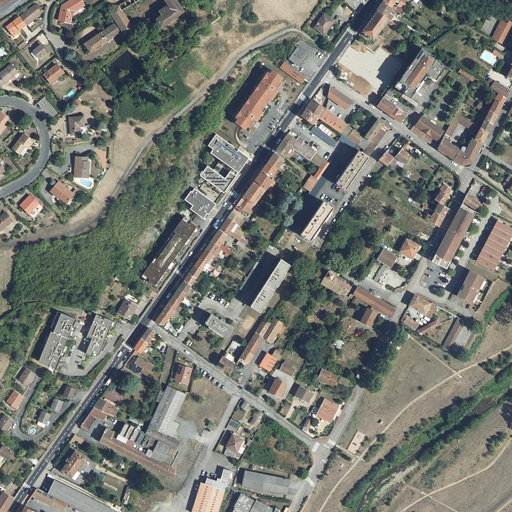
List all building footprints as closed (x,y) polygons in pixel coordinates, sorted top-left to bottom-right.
[(59,16),(58,21),(70,24),(72,13),(85,5),(81,0),(70,0),(64,4),(64,5),(63,5),(63,6),(62,7),(62,8),(61,8),(60,13),(61,13),(60,17),(59,16)] [(139,0),(127,0),(112,9),(109,11),(116,22),(121,30),(124,34),(133,29),(121,10),(139,0)] [(164,0),(168,5),(159,12),(154,15),(154,14),(152,15),(153,16),(144,22),(147,26),(157,20),(158,28),(159,29),(184,12),(179,4),(176,0),(164,0)] [(391,7),(382,1),(375,11),(386,18),(389,13),(392,8),(391,7)] [(36,4),(20,17),(26,24),(26,25),(42,13),(36,4)] [(375,11),(360,32),(373,41),(376,36),(386,23),(388,19),(386,18),(375,11)] [(324,14),(314,27),(323,34),(333,20),(324,14)] [(20,17),(6,27),(13,35),(19,30),(26,24),(20,17)] [(388,19),(386,23),(395,28),(397,25),(388,19)] [(501,20),(492,38),(504,46),(511,29),(511,22),(509,21),(507,24),(501,20)] [(85,44),(82,46),(88,54),(121,30),(116,22),(101,33),(100,31),(98,32),(99,34),(85,44)] [(33,47),(35,49),(33,50),(33,51),(33,52),(38,58),(39,58),(47,52),(44,48),(41,45),(42,44),(39,41),(33,47)] [(297,47),(289,59),(298,66),(306,53),(297,47)] [(422,48),(415,58),(416,58),(418,59),(423,51),(430,56),(431,54),(422,48)] [(500,58),(502,59),(504,56),(494,50),(492,53),(500,58)] [(404,94),(411,98),(415,91),(423,80),(424,79),(427,74),(436,80),(440,76),(446,67),(430,56),(423,51),(418,59),(416,58),(412,64),(413,65),(410,70),(409,69),(400,81),(402,82),(397,89),(398,91),(399,94),(401,97),(402,97),(404,94)] [(279,69),(302,83),(306,77),(283,63),(279,69)] [(511,79),(511,65),(509,63),(503,74),(507,76),(507,77),(511,79)] [(11,64),(0,73),(0,76),(5,83),(18,72),(11,64)] [(49,72),(44,76),(50,83),(56,78),(63,73),(57,65),(50,70),(51,71),(49,72)] [(234,121),(247,130),(250,127),(252,125),(253,126),(264,112),(262,110),(264,107),(267,103),(270,99),(272,100),(282,86),(280,85),(284,79),(270,69),(268,72),(263,80),(261,78),(256,84),(259,86),(255,91),(257,92),(251,100),(249,99),(245,104),(243,103),(239,109),(241,110),(236,118),(234,121)] [(466,78),(468,75),(460,69),(458,72),(466,78)] [(424,79),(425,80),(427,77),(436,83),(441,77),(440,76),(436,80),(427,74),(424,79)] [(490,79),(486,85),(490,88),(494,81),(490,79)] [(415,91),(418,93),(425,82),(423,80),(415,91)] [(494,81),(490,88),(498,93),(506,98),(510,91),(494,81)] [(243,103),(245,104),(249,99),(251,100),(257,92),(255,91),(259,86),(256,84),(253,89),(255,91),(249,99),(247,97),(243,103)] [(353,102),(329,85),(327,97),(329,98),(344,109),(353,102)] [(389,90),(385,96),(390,99),(394,93),(389,90)] [(498,93),(489,109),(497,115),(506,98),(498,93)] [(384,98),(383,97),(377,106),(390,115),(401,123),(407,115),(395,107),(396,106),(388,101),(384,98)] [(312,100),(306,109),(317,117),(319,118),(326,110),(318,104),(320,100),(317,98),(314,101),(312,100)] [(482,116),(485,118),(492,124),(497,115),(489,109),(484,106),(480,103),(479,105),(483,108),(482,110),(484,111),(482,116)] [(306,109),(300,116),(312,124),(317,117),(306,109)] [(347,125),(326,110),(319,118),(341,134),(347,125)] [(0,112),(0,130),(2,129),(1,128),(3,125),(8,118),(0,112)] [(477,133),(478,133),(474,139),(482,143),(488,133),(480,128),(477,126),(456,113),(444,137),(438,149),(455,161),(461,151),(453,145),(449,143),(451,141),(449,140),(458,122),(476,133),(477,133)] [(422,117),(421,116),(411,130),(433,145),(443,131),(426,119),(428,116),(425,114),(422,117)] [(488,133),(492,124),(485,118),(482,116),(480,115),(477,119),(483,122),(481,127),(480,128),(488,133)] [(83,117),(69,118),(71,135),(80,134),(80,127),(84,126),(83,117)] [(364,138),(353,129),(347,138),(357,145),(364,150),(365,150),(370,142),(381,128),(384,123),(378,119),(364,138)] [(314,126),(310,131),(333,147),(337,143),(319,130),(314,126)] [(362,152),(363,153),(369,157),(387,132),(381,128),(370,142),(365,150),(364,150),(362,152)] [(502,132),(499,139),(506,142),(509,135),(502,132)] [(24,134),(12,149),(19,154),(25,146),(28,148),(33,141),(24,134)] [(204,219),(205,219),(216,204),(216,203),(224,192),(244,164),(248,158),(247,158),(248,156),(238,149),(237,151),(234,148),(235,147),(216,134),(208,145),(213,149),(211,152),(217,157),(218,155),(222,158),(221,160),(214,170),(208,165),(205,170),(204,171),(203,171),(200,174),(201,175),(201,176),(207,180),(199,191),(195,188),(192,192),(191,191),(185,200),(188,202),(186,205),(204,219)] [(288,134),(283,141),(291,147),(296,140),(288,134)] [(357,145),(347,138),(342,135),(339,140),(353,150),(357,145)] [(298,138),(296,140),(291,147),(294,149),(318,167),(320,168),(321,169),(324,164),(314,156),(317,152),(298,138)] [(472,163),(482,143),(474,139),(472,138),(466,149),(461,151),(455,161),(461,165),(462,164),(471,162),(472,163)] [(283,141),(276,150),(288,158),(291,156),(289,154),(294,149),(291,147),(283,141)] [(411,157),(401,149),(395,157),(406,165),(411,157)] [(359,150),(336,183),(346,190),(369,157),(363,153),(362,152),(359,150)] [(385,152),(379,160),(387,166),(393,159),(385,152)] [(274,153),(267,162),(277,169),(282,161),(283,159),(274,153)] [(88,158),(76,157),(75,168),(78,169),(78,177),(88,178),(89,170),(87,170),(87,162),(88,158)] [(321,176),(318,180),(324,184),(339,162),(333,158),(324,171),(321,176)] [(267,162),(261,171),(270,177),(277,169),(267,162)] [(261,171),(255,180),(266,188),(273,179),(270,177),(261,171)] [(309,181),(304,188),(310,192),(318,180),(311,175),(307,181),(309,181)] [(255,180),(242,197),(254,205),(266,188),(255,180)] [(303,202),(285,228),(291,232),(324,184),(318,180),(310,192),(303,202)] [(74,195),(58,182),(50,191),(58,198),(59,197),(67,203),(74,195)] [(445,185),(434,200),(438,202),(442,205),(449,195),(447,194),(451,189),(445,185)] [(467,194),(463,201),(479,212),(483,205),(467,194)] [(30,195),(20,206),(34,218),(43,208),(39,203),(37,205),(34,202),(35,200),(30,195)] [(251,209),(254,205),(242,197),(235,207),(239,210),(240,208),(248,213),(251,209)] [(323,201),(300,234),(310,241),(333,208),(323,201)] [(438,202),(434,211),(444,217),(448,208),(442,205),(438,202)] [(466,229),(475,211),(461,204),(452,222),(466,229)] [(6,212),(0,217),(0,230),(12,220),(6,212)] [(231,212),(228,217),(236,223),(238,224),(240,226),(244,221),(240,219),(240,218),(231,212)] [(431,217),(429,222),(439,227),(443,218),(434,212),(431,217)] [(161,281),(174,263),(172,262),(180,250),(182,251),(195,233),(193,232),(196,227),(197,226),(184,216),(170,237),(168,236),(165,239),(167,240),(159,252),(157,251),(154,255),(156,256),(142,276),(155,286),(156,284),(159,280),(161,281)] [(228,217),(220,228),(229,234),(231,231),(236,223),(228,217)] [(463,235),(466,229),(452,222),(448,229),(449,229),(449,228),(450,228),(450,229),(451,229),(463,235)] [(478,258),(476,261),(493,270),(496,264),(499,258),(502,253),(505,247),(508,241),(511,235),(511,234),(511,228),(504,224),(503,227),(496,223),(494,226),(492,230),(500,233),(498,236),(497,238),(490,235),(488,238),(486,241),(494,245),(492,247),(491,250),(484,246),(482,249),(480,253),(488,257),(486,259),(485,262),(478,258)] [(447,265),(463,235),(451,229),(450,229),(450,228),(449,228),(449,229),(448,229),(433,258),(433,259),(433,260),(434,260),(441,262),(447,265)] [(223,240),(226,235),(219,230),(211,242),(218,247),(221,249),(225,251),(227,249),(228,247),(225,245),(225,246),(220,243),(221,243),(223,240)] [(420,246),(406,239),(400,251),(412,258),(416,252),(417,252),(420,246)] [(239,240),(237,244),(243,249),(245,245),(242,243),(239,241),(239,240)] [(211,242),(205,250),(213,255),(216,257),(221,249),(218,247),(211,242)] [(384,249),(377,260),(390,268),(397,257),(384,249)] [(172,262),(174,263),(182,251),(180,250),(172,262)] [(205,250),(200,258),(208,263),(211,259),(212,259),(210,258),(211,257),(216,260),(217,258),(216,257),(213,255),(205,250)] [(200,258),(195,265),(202,270),(203,271),(205,268),(206,269),(210,264),(208,263),(200,258)] [(291,265),(281,259),(250,306),(260,312),(291,265)] [(264,265),(257,261),(252,269),(247,277),(241,286),(239,289),(245,293),(264,265)] [(195,265),(189,273),(197,278),(202,270),(195,265)] [(486,279),(470,270),(463,284),(465,284),(461,290),(460,290),(457,296),(472,304),(473,302),(472,302),(476,293),(477,293),(479,289),(479,288),(483,280),(485,280),(486,279)] [(324,278),(313,271),(310,277),(339,294),(341,291),(344,293),(344,294),(346,295),(349,291),(348,291),(351,287),(347,285),(349,282),(333,274),(330,272),(328,271),(324,278)] [(374,280),(382,284),(386,276),(379,272),(374,280)] [(189,273),(184,280),(191,286),(197,278),(189,273)] [(184,280),(178,288),(186,293),(191,286),(184,280)] [(395,309),(358,287),(353,294),(351,292),(349,297),(351,298),(353,295),(354,295),(372,306),(378,310),(391,317),(395,309)] [(178,288),(173,296),(180,301),(186,293),(178,288)] [(435,305),(414,294),(409,306),(430,316),(435,305)] [(173,296),(168,304),(174,309),(180,301),(173,296)] [(125,299),(118,313),(129,319),(137,306),(130,302),(125,299)] [(168,304),(162,311),(169,316),(170,315),(174,317),(178,312),(174,309),(168,304)] [(363,316),(360,322),(370,326),(377,313),(374,312),(373,311),(370,310),(367,308),(363,316)] [(157,319),(155,322),(164,324),(169,316),(162,311),(157,319)] [(47,345),(44,351),(56,356),(58,351),(61,352),(74,327),(72,324),(72,323),(71,322),(72,320),(62,315),(61,316),(53,312),(39,341),(47,345)] [(113,321),(96,314),(87,336),(92,338),(86,354),(91,356),(93,352),(99,354),(113,321)] [(211,314),(205,324),(227,338),(233,328),(211,314)] [(401,321),(403,322),(415,330),(419,325),(407,317),(404,315),(401,321)] [(465,321),(458,317),(442,348),(448,352),(465,321)] [(248,344),(240,357),(249,363),(261,343),(258,341),(261,337),(264,339),(271,343),(283,324),(274,318),(270,323),(264,320),(248,344)] [(429,324),(416,331),(422,335),(432,329),(429,324)] [(127,331),(124,333),(128,337),(133,330),(131,328),(128,332),(127,331)] [(149,328),(141,339),(147,343),(155,332),(149,328)] [(141,339),(134,349),(135,350),(139,352),(140,353),(141,351),(145,346),(147,343),(141,339)] [(276,350),(272,356),(279,360),(283,353),(278,350),(276,350)] [(222,356),(217,365),(230,373),(238,359),(232,355),(229,360),(225,358),(228,353),(225,351),(222,356)] [(139,357),(131,369),(138,374),(140,371),(147,375),(153,366),(139,357)] [(290,367),(283,364),(280,370),(292,376),(295,370),(292,368),(290,367)] [(192,369),(179,365),(177,373),(175,379),(175,380),(187,384),(192,369)] [(31,381),(35,374),(27,368),(18,380),(27,386),(30,382),(31,381)] [(328,372),(322,369),(318,380),(336,387),(338,382),(347,386),(349,380),(333,374),(328,372)] [(286,384),(276,378),(269,391),(280,397),(283,391),(282,391),(286,385),(286,384)] [(75,388),(68,385),(63,396),(71,399),(75,388)] [(172,467),(162,462),(169,446),(176,450),(180,442),(180,441),(176,439),(173,438),(175,434),(179,424),(174,421),(187,394),(168,385),(149,425),(145,433),(140,430),(137,429),(131,426),(124,423),(118,434),(106,428),(99,441),(119,451),(167,476),(172,467)] [(313,393),(300,386),(296,394),(300,396),(300,398),(303,400),(305,399),(309,401),(311,397),(313,393)] [(106,398),(124,404),(127,394),(115,390),(114,393),(108,391),(106,398)] [(6,402),(16,408),(24,397),(15,391),(6,402)] [(62,401),(55,398),(51,409),(58,412),(62,401)] [(100,398),(94,407),(107,414),(113,417),(114,415),(115,415),(117,410),(114,409),(116,407),(112,405),(113,405),(104,400),(100,398)] [(339,406),(325,399),(316,415),(323,419),(322,421),(324,423),(325,421),(329,424),(339,406)] [(245,411),(250,405),(245,401),(240,407),(245,411)] [(94,407),(81,426),(87,431),(97,417),(103,420),(107,414),(94,407)] [(46,425),(50,413),(43,410),(40,417),(38,421),(46,425)] [(253,419),(249,423),(254,426),(262,413),(260,412),(257,415),(254,413),(252,416),(254,418),(253,419)] [(262,413),(254,426),(258,429),(262,424),(258,422),(264,415),(262,413)] [(14,420),(5,414),(0,421),(0,427),(6,432),(14,420)] [(306,420),(302,427),(307,430),(311,423),(306,420)] [(84,439),(75,434),(71,440),(75,443),(77,441),(81,444),(84,439)] [(243,439),(233,434),(226,447),(237,452),(240,446),(243,439)] [(3,445),(0,449),(0,453),(9,460),(14,452),(3,445)] [(240,446),(237,452),(242,454),(245,448),(240,446)] [(235,456),(237,452),(226,447),(225,452),(235,456)] [(75,450),(61,471),(72,478),(76,471),(86,458),(75,450)] [(201,483),(191,511),(218,511),(230,471),(223,469),(220,479),(217,478),(216,481),(207,478),(205,484),(201,483)] [(265,475),(246,471),(242,486),(262,490),(265,475)] [(290,480),(265,475),(262,490),(287,494),(290,480)] [(116,511),(117,511),(55,480),(47,494),(67,504),(83,511),(116,511)] [(36,488),(31,496),(60,509),(64,509),(65,509),(65,508),(67,508),(68,506),(67,505),(67,504),(47,494),(36,488)] [(3,492),(0,496),(0,510),(2,511),(5,511),(14,498),(3,492)] [(279,511),(279,510),(276,508),(275,510),(256,500),(255,501),(241,494),(233,507),(238,509),(242,511),(279,511)]
